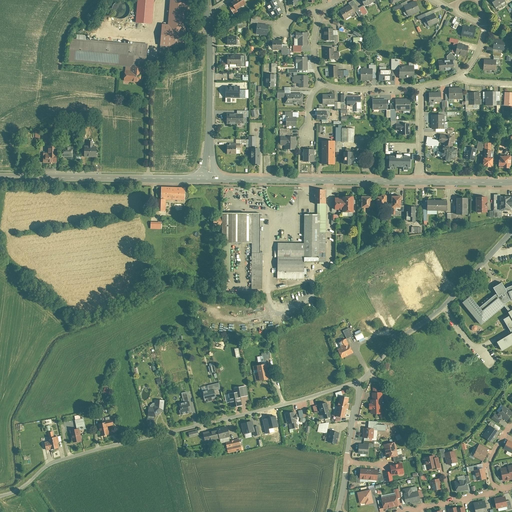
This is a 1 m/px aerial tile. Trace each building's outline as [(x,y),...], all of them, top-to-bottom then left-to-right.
[(111,0),(110,2),(109,6),(109,10),(111,13),(113,15),(116,16),(119,16),(122,15),(125,14),(127,11),(128,8),(128,6),(127,2),(125,0),(111,0)] [(151,21),(153,0),(135,0),(133,19),(151,21)] [(231,0),(232,2),(227,5),(229,9),(245,1),(244,0),(231,0)] [(270,0),(264,4),(272,17),(282,11),(278,3),(284,0),(283,0),(270,0)] [(340,10),(344,19),(357,12),(358,15),(361,14),(358,7),(353,0),(350,0),(347,2),(349,5),(340,10)] [(366,6),(375,2),(373,0),(361,0),(364,5),(358,7),(361,14),(368,12),(366,6)] [(409,0),(402,3),(406,12),(417,7),(414,0),(409,0)] [(511,0),(490,0),(497,11),(511,1),(511,0)] [(425,23),(435,18),(429,6),(413,14),(415,18),(421,15),(425,23)] [(184,22),(160,20),(158,43),(182,45),(184,22)] [(267,21),(256,20),(255,30),(266,32),(267,21)] [(472,36),(473,25),(458,23),(456,33),(472,36)] [(332,26),(321,28),(323,42),(337,40),(336,31),(333,31),(332,26)] [(225,43),(238,43),(238,39),(234,39),(234,33),(226,33),(225,43)] [(307,46),(307,33),(295,33),(295,45),(290,45),(290,51),(301,51),(301,46),(307,46)] [(143,65),(145,41),(73,35),(71,59),(123,63),(121,81),(139,82),(141,65),(143,65)] [(452,50),(465,52),(467,42),(456,39),(456,37),(448,35),(447,41),(453,42),(452,50)] [(491,45),(501,46),(502,37),(491,35),(489,44),(485,43),(485,47),(491,48),(491,45)] [(270,37),(270,47),(280,46),(280,51),(285,51),(284,42),(280,42),(280,37),(270,37)] [(322,46),(323,58),(339,57),(338,53),(334,53),(333,45),(322,46)] [(454,55),(447,50),(444,56),(450,55),(451,58),(454,55)] [(482,55),(481,68),(493,69),(494,55),(497,55),(498,50),(491,50),(491,55),(482,55)] [(235,63),(243,63),(242,52),(226,53),(226,61),(235,61),(235,63)] [(294,65),(305,65),(305,53),(292,53),(293,66),(286,66),(286,71),(292,71),(295,71),(294,65)] [(444,56),(435,57),(436,68),(451,66),(451,58),(450,55),(444,56)] [(381,78),(390,78),(390,69),(393,69),(393,58),(390,58),(390,68),(384,68),(384,63),(375,63),(376,78),(381,78)] [(396,68),(396,76),(412,75),(412,64),(416,64),(416,58),(407,58),(407,64),(397,64),(397,58),(393,58),(393,69),(396,68)] [(264,69),(263,85),(273,85),(274,60),(269,60),(269,69),(264,69)] [(325,63),(326,77),(346,76),(346,68),(338,68),(338,62),(325,63)] [(358,66),(359,77),(370,76),(370,68),(373,68),(373,62),(368,62),(368,66),(358,66)] [(307,84),(307,71),(295,71),(292,71),(292,80),(297,80),(297,83),(307,84)] [(224,82),(223,95),(246,96),(246,89),(238,88),(238,83),(224,82)] [(283,101),(301,101),(301,88),(289,89),(289,83),(282,83),(282,86),(275,87),(275,94),(283,94),(283,101)] [(447,96),(460,96),(460,83),(447,84),(447,96)] [(485,102),(495,102),(494,88),(485,88),(485,102)] [(511,89),(503,88),(502,101),(511,102),(511,96),(511,89)] [(427,89),(427,100),(438,100),(438,105),(443,105),(443,98),(439,98),(439,89),(427,89)] [(358,108),(358,92),(345,92),(345,90),(338,90),(338,99),(344,99),(345,108),(358,108)] [(476,101),(476,90),(467,90),(468,97),(463,97),(463,108),(468,108),(467,101),(476,101)] [(320,102),(332,102),(332,91),(319,91),(320,102)] [(385,95),(370,95),(370,107),(383,107),(383,115),(388,115),(388,106),(385,106),(385,95)] [(388,117),(393,117),(393,107),(409,107),(409,95),(393,95),(393,100),(388,100),(388,106),(388,115),(388,117)] [(316,108),(315,118),(326,118),(326,108),(316,108)] [(227,113),(227,123),(243,124),(243,109),(237,109),(236,114),(227,113)] [(429,111),(429,126),(438,126),(438,129),(445,128),(445,126),(443,126),(443,113),(445,113),(445,109),(437,109),(437,111),(429,111)] [(286,126),(295,126),(296,117),(293,117),(293,112),(286,112),(286,126)] [(393,117),(388,117),(388,123),(394,123),(394,126),(398,126),(398,132),(409,131),(408,117),(393,117)] [(354,128),(342,128),(342,142),(354,142),(354,128)] [(284,150),(295,151),(295,136),(289,136),(289,134),(290,129),(280,129),(280,147),(284,147),(284,150)] [(40,162),(54,162),(55,132),(48,132),(48,130),(39,130),(38,134),(33,134),(33,141),(37,141),(38,134),(48,135),(47,152),(41,152),(40,162)] [(454,133),(438,130),(436,141),(442,142),(451,144),(454,133)] [(249,160),(258,160),(258,144),(254,144),(254,132),(247,132),(247,137),(247,142),(247,144),(249,144),(249,160)] [(224,142),(224,150),(238,150),(238,142),(247,142),(247,137),(233,137),(233,142),(232,142),(224,142)] [(483,151),(482,166),(492,166),(493,159),(491,159),(492,151),(489,150),(490,139),(486,139),(485,151),(483,151)] [(81,156),(96,156),(96,147),(92,147),(92,140),(86,140),(86,146),(81,146),(81,156)] [(322,141),(322,164),(334,164),(334,152),(334,141),(322,141)] [(449,157),(453,158),(455,145),(451,144),(442,142),(439,155),(445,156),(444,159),(448,160),(449,157)] [(72,155),(72,144),(67,144),(67,143),(62,143),(62,145),(58,145),(58,154),(72,155)] [(345,153),(344,153),(344,164),(350,164),(350,163),(359,163),(359,154),(359,149),(359,146),(355,146),(355,149),(353,149),(353,151),(354,151),(354,153),(349,153),(350,150),(345,150),(345,153)] [(463,159),(473,161),(476,149),(463,146),(462,151),(463,151),(462,156),(463,157),(463,159)] [(313,162),(313,150),(303,150),(304,162),(313,162)] [(389,166),(409,167),(409,154),(389,154),(389,166)] [(500,155),(499,167),(510,167),(511,155),(500,155)] [(164,200),(182,201),(183,188),(158,186),(158,198),(154,198),(153,211),(163,212),(164,200)] [(277,244),(277,279),(304,279),(304,265),(325,265),(325,191),(311,191),(311,206),(317,206),(317,215),(303,215),(303,244),(277,244)] [(511,194),(499,194),(499,208),(510,208),(510,205),(511,205),(511,195),(511,196),(511,194)] [(370,195),(361,195),(361,206),(366,206),(370,206),(370,195)] [(400,195),(391,195),(391,206),(400,206),(400,195)] [(342,198),(334,198),(334,207),(342,207),(342,211),(353,211),(353,196),(342,196),(342,198)] [(485,196),(474,196),(475,210),(485,210),(485,196)] [(466,197),(455,197),(456,212),(466,212),(466,197)] [(445,199),(426,200),(426,210),(446,209),(445,199)] [(258,248),(258,209),(220,208),(219,276),(229,276),(229,238),(251,239),(250,286),(261,286),(261,248),(258,248)] [(428,256),(392,270),(398,284),(397,285),(401,295),(404,294),(411,309),(436,299),(433,293),(442,290),(428,256)] [(469,295),(461,301),(479,323),(504,302),(510,299),(511,298),(511,283),(505,287),(501,281),(493,286),(495,291),(479,306),(469,295)] [(511,307),(507,311),(509,314),(502,318),(510,332),(495,340),(501,349),(511,342),(511,307)] [(339,327),(344,336),(350,333),(346,324),(339,327)] [(351,351),(344,336),(332,340),(340,356),(351,351)] [(259,359),(249,362),(253,380),(267,377),(262,356),(269,355),(267,348),(257,351),(259,359)] [(230,406),(241,404),(239,396),(247,395),(245,384),(233,387),(234,391),(227,392),(230,406)] [(201,390),(204,400),(215,397),(213,390),(213,387),(208,388),(201,390)] [(379,389),(371,390),(371,395),(368,395),(369,412),(381,412),(380,410),(379,389)] [(183,402),(189,401),(187,391),(181,393),(183,402)] [(344,418),(348,398),(340,396),(336,416),(344,418)] [(147,422),(154,423),(154,417),(156,417),(163,411),(164,401),(155,400),(155,404),(153,403),(150,406),(150,407),(148,407),(147,422)] [(179,410),(180,415),(192,413),(189,401),(183,402),(179,403),(180,410),(179,410)] [(321,418),(330,416),(326,401),(312,405),(313,413),(319,411),(321,418)] [(505,418),(511,409),(501,403),(496,411),(493,410),(490,415),(498,420),(501,415),(505,418)] [(288,427),(296,425),(293,410),(283,411),(285,424),(288,424),(288,427)] [(268,427),(275,425),(273,414),(261,416),(264,431),(268,430),(268,427)] [(68,429),(71,444),(82,441),(79,430),(87,428),(84,418),(75,420),(77,427),(68,429)] [(361,425),(361,433),(371,432),(371,426),(374,426),(376,426),(376,418),(367,419),(367,425),(361,425)] [(101,437),(109,434),(108,428),(115,427),(113,419),(97,423),(101,437)] [(252,420),(240,422),(243,433),(252,431),(254,430),(253,426),(252,420)] [(226,451),(241,447),(238,433),(229,435),(226,422),(201,428),(204,438),(218,435),(219,440),(223,439),(226,451)] [(336,444),(339,432),(326,429),(328,422),(318,423),(316,431),(326,433),(324,441),(336,444)] [(492,444),(499,432),(489,426),(482,436),(492,444)] [(46,449),(58,447),(57,440),(60,440),(59,433),(55,434),(54,430),(47,431),(48,440),(44,441),(46,449)] [(511,439),(506,436),(501,446),(511,451),(511,449),(511,439)] [(356,440),(355,450),(366,451),(366,445),(375,445),(375,438),(363,437),(363,441),(356,440)] [(481,458),(487,446),(468,437),(466,442),(474,446),(470,453),(481,458)] [(381,440),(384,454),(391,453),(392,457),(401,456),(399,445),(395,446),(393,438),(381,440)] [(444,460),(456,459),(454,448),(445,449),(444,447),(439,448),(440,455),(443,454),(444,460)] [(424,466),(439,464),(437,454),(434,454),(433,451),(422,453),(424,466)] [(391,472),(402,470),(400,460),(389,462),(390,468),(381,470),(383,478),(392,477),(391,472)] [(473,472),(474,477),(484,475),(480,460),(465,464),(466,467),(467,473),(473,472)] [(497,464),(501,480),(511,476),(511,460),(507,462),(497,464)] [(376,466),(359,466),(358,477),(376,478),(376,466)] [(426,473),(429,487),(439,484),(437,474),(433,475),(432,471),(426,473)] [(455,488),(465,485),(464,481),(469,480),(466,471),(461,472),(462,475),(452,477),(455,488)] [(355,489),(359,504),(371,501),(370,494),(373,493),(370,483),(357,486),(358,488),(355,489)] [(400,486),(403,501),(418,497),(414,483),(400,486)] [(379,494),(381,505),(397,501),(395,494),(398,494),(396,484),(392,485),(393,490),(379,494)] [(492,495),(495,508),(510,504),(509,496),(504,498),(503,493),(492,495)] [(471,500),(473,511),(478,511),(487,510),(488,511),(492,511),(491,505),(487,507),(484,497),(471,500)] [(448,511),(470,511),(471,511),(465,511),(463,503),(456,505),(456,503),(447,506),(448,511)]
